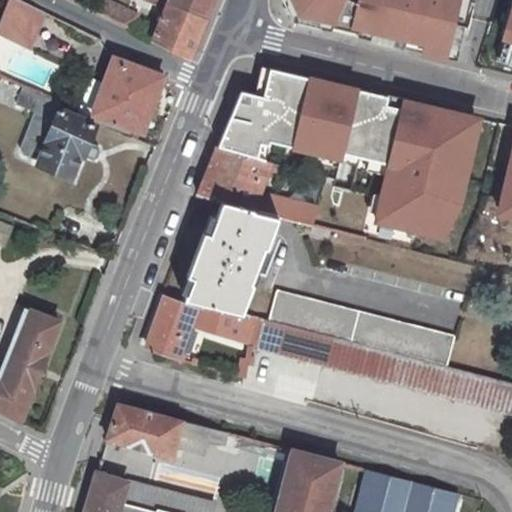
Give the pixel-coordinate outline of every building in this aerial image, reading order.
[(24,0),(8,0),(0,22),(0,34),(29,50),(46,11),(24,0)] [(111,0),(106,0),(100,13),(130,28),(137,13),(111,0)] [(167,0),(167,2),(206,18),(213,0),(167,0)] [(282,0),(293,21),(331,30),(335,20),(345,23),(343,28),(359,31),(360,27),(370,29),(367,39),(405,48),(407,37),(432,43),(430,54),(457,60),(470,0),(282,0)] [(165,7),(153,39),(190,58),(206,18),(167,2),(165,7)] [(511,33),(510,33),(503,53),(511,55),(511,33)] [(407,37),(405,48),(430,54),(432,43),(407,37)] [(114,56),(92,114),(142,133),(165,74),(114,56)] [(246,80),(218,147),(272,163),(271,165),(284,168),(324,178),(332,180),(338,172),(346,149),(364,106),(369,91),(258,65),(246,80)] [(24,87),(17,105),(35,112),(51,120),(36,159),(35,162),(72,179),(81,156),(87,141),(94,123),(58,106),(60,102),(24,87)] [(378,109),(364,106),(346,149),(369,155),(385,159),(383,166),(418,174),(429,131),(395,123),(397,117),(381,113),(378,109)] [(35,112),(21,148),(23,154),(36,159),(51,120),(35,112)] [(474,135),(457,131),(447,174),(484,183),(495,137),(478,133),(474,135)] [(511,141),(495,137),(484,183),(511,189),(511,141)] [(87,141),(81,156),(95,161),(99,159),(103,151),(100,146),(87,141)] [(218,147),(196,195),(222,202),(277,217),(310,225),(315,206),(262,192),(268,170),(282,174),(284,168),(271,165),(272,163),(218,147)] [(385,159),(369,155),(367,162),(383,166),(385,159)] [(194,277),(185,299),(195,301),(241,312),(253,281),(251,280),(265,247),(267,247),(277,217),(222,202),(209,236),(215,238),(200,280),(194,277)] [(0,222),(0,242),(6,245),(12,228),(0,222)] [(209,236),(194,277),(200,280),(215,238),(209,236)] [(276,291),(269,319),(447,365),(455,336),(276,291)] [(165,297),(148,347),(177,358),(190,324),(249,342),(257,316),(241,312),(195,301),(193,307),(165,297)] [(0,409),(20,419),(58,320),(29,308),(0,381),(0,409)] [(511,384),(263,322),(256,349),(511,414),(511,384)] [(117,402),(107,438),(171,459),(174,446),(203,453),(208,436),(224,441),(226,431),(117,402)] [(293,449),(276,511),(328,511),(341,462),(293,449)] [(454,511),(459,491),(362,471),(353,511),(454,511)] [(96,472),(91,490),(121,499),(127,481),(96,472)] [(127,481),(121,499),(166,511),(210,511),(212,505),(127,481)] [(91,490),(83,511),(166,511),(121,499),(91,490)]
